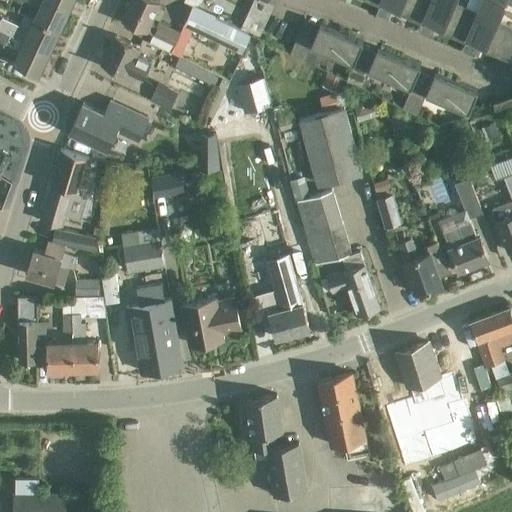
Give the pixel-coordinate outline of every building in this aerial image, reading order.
[(71,8),(54,0),(24,0),(25,0),(41,7),(36,18),(61,30),(71,8)] [(157,26),(151,23),(160,2),(156,0),(131,0),(122,20),(175,44),(181,32),(158,22),(157,26)] [(432,0),(382,0),(399,8),(397,12),(424,23),(426,19),(428,14),(427,13),(432,0)] [(479,11),(478,11),(454,0),(432,0),(427,13),(428,14),(426,19),(442,26),(440,31),(467,42),(469,37),(471,32),(470,31),(479,11)] [(510,60),(511,54),(511,24),(497,19),(505,1),(501,0),(482,0),(478,11),(479,11),(470,31),(471,32),(469,37),(485,44),(483,49),(510,60)] [(192,4),(182,25),(242,53),(251,34),(214,16),(214,15),(192,4)] [(0,20),(0,28),(50,52),(61,30),(36,18),(36,19),(24,13),(19,25),(2,17),(0,20)] [(312,40),(298,34),(291,50),(306,56),(311,43),(354,62),(363,40),(320,21),(312,40)] [(50,52),(0,28),(0,41),(21,51),(16,62),(40,74),(50,52)] [(143,78),(151,62),(137,55),(141,47),(116,35),(102,64),(127,76),(129,71),(143,78)] [(378,46),(368,68),(411,86),(420,64),(378,46)] [(213,85),(218,75),(178,57),(174,66),(186,72),(213,85)] [(366,73),(351,67),(347,77),(361,83),(366,73)] [(337,92),(343,77),(328,70),(322,85),(337,92)] [(435,70),(425,92),(468,111),(478,89),(435,70)] [(222,76),(205,113),(213,117),(230,80),(222,76)] [(159,82),(150,100),(169,109),(178,91),(159,82)] [(335,92),(319,96),(322,109),(350,102),(347,90),(335,93),(335,92)] [(417,112),(424,96),(409,90),(402,106),(417,112)] [(110,98),(104,111),(83,101),(70,130),(107,147),(115,129),(138,140),(149,116),(110,98)] [(299,118),(318,185),(364,172),(345,105),(299,118)] [(294,114),(277,118),(280,130),(297,126),(294,114)] [(40,220),(62,227),(73,193),(78,195),(89,156),(62,147),(40,220)] [(0,175),(12,155),(1,148),(0,149),(0,175)] [(180,172),(169,174),(171,191),(182,189),(180,172)] [(511,197),(511,200),(504,203),(493,207),(509,251),(511,249),(511,172),(504,176),(511,197)] [(366,261),(364,261),(360,249),(352,252),(333,188),(310,194),(304,176),(290,179),(295,200),(297,199),(314,265),(342,256),(346,268),(327,274),(332,291),(349,285),(359,314),(381,306),(366,261)] [(467,210),(470,217),(483,212),(469,177),(454,182),(465,210),(467,210)] [(393,192),(376,197),(385,227),(401,222),(393,192)] [(467,210),(465,210),(458,213),(458,211),(457,210),(456,209),(455,209),(453,208),(452,208),(451,208),(449,208),(448,209),(447,210),(446,211),(445,212),(445,213),(445,214),(445,216),(445,217),(440,219),(444,231),(460,270),(489,258),(480,236),(477,237),(470,217),(467,210)] [(277,211),(233,222),(243,262),(287,251),(277,211)] [(55,226),(51,240),(95,250),(98,236),(55,226)] [(425,247),(427,253),(420,256),(413,237),(399,242),(407,261),(405,261),(418,294),(443,284),(439,275),(450,270),(439,242),(425,247)] [(160,240),(123,246),(127,271),(165,264),(160,240)] [(78,256),(64,251),(66,246),(50,241),(46,253),(35,249),(28,274),(54,282),(60,263),(75,268),(78,256)] [(103,298),(124,297),(122,253),(101,254),(102,278),(103,294),(103,298)] [(294,273),(279,277),(287,306),(269,311),(277,337),(310,328),(303,301),(302,301),(294,273)] [(75,296),(85,296),(85,295),(98,295),(98,294),(103,294),(102,278),(75,278),(75,294),(75,296)] [(142,370),(182,364),(171,298),(164,299),(162,283),(136,287),(139,303),(127,305),(132,337),(136,336),(142,370)] [(20,360),(37,360),(37,333),(37,320),(36,294),(18,295),(20,360)] [(85,296),(75,296),(71,296),(71,300),(72,331),(72,341),(73,370),(99,369),(98,340),(86,341),(86,321),(82,321),(82,313),(85,313),(85,296)] [(217,300),(216,296),(183,303),(191,344),(193,343),(196,345),(203,344),(204,341),(224,338),(223,332),(241,328),(235,297),(217,300)] [(71,300),(62,300),(62,331),(72,331),(71,300)] [(511,309),(511,306),(470,320),(487,366),(505,359),(500,345),(511,340),(511,309)] [(37,320),(37,333),(46,333),(46,320),(37,320)] [(73,370),(72,341),(47,342),(48,370),(73,370)] [(439,377),(428,341),(410,346),(408,345),(402,347),(401,349),(398,350),(409,386),(412,385),(414,389),(417,388),(420,395),(385,406),(397,441),(437,428),(426,394),(436,391),(432,379),(439,377)] [(480,388),(469,392),(471,400),(492,394),(484,368),(475,370),(480,388)] [(511,371),(496,377),(501,393),(495,395),(503,418),(511,415),(511,408),(506,391),(511,388),(511,371)] [(353,372),(318,379),(331,443),(366,436),(353,372)] [(256,459),(269,457),(275,493),(306,488),(299,442),(276,446),(273,431),(282,430),(276,393),(246,398),(256,459)] [(378,457),(388,455),(384,432),(373,434),(378,457)] [(432,485),(438,499),(480,482),(474,468),(459,474),(454,460),(440,466),(445,479),(432,485)] [(67,511),(68,494),(39,493),(39,477),(17,477),(15,511),(67,511)]
